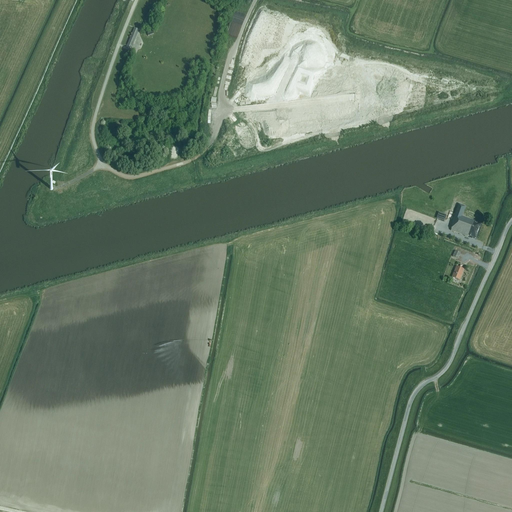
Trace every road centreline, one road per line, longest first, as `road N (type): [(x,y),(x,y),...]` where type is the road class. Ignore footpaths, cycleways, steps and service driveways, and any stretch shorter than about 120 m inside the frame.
road 1 (unclassified): [(381,511),(411,398),(449,362),(511,220)]
road 2 (unclassified): [(104,164),(94,119),(136,0)]
